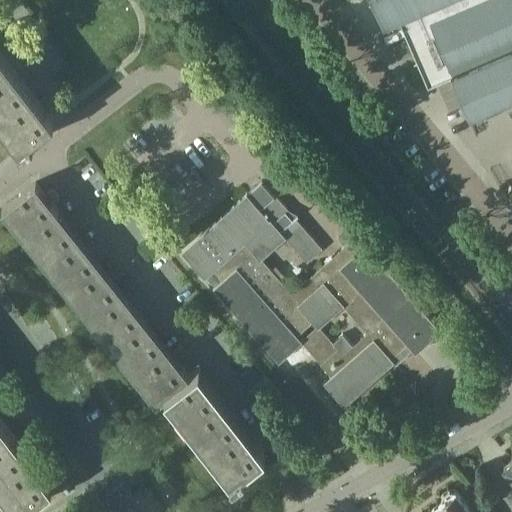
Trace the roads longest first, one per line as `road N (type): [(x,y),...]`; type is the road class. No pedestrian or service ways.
road 1 (residential): [(511,238),(317,0)]
road 2 (residential): [(116,511),(0,305)]
road 3 (residential): [(311,511),(511,399)]
